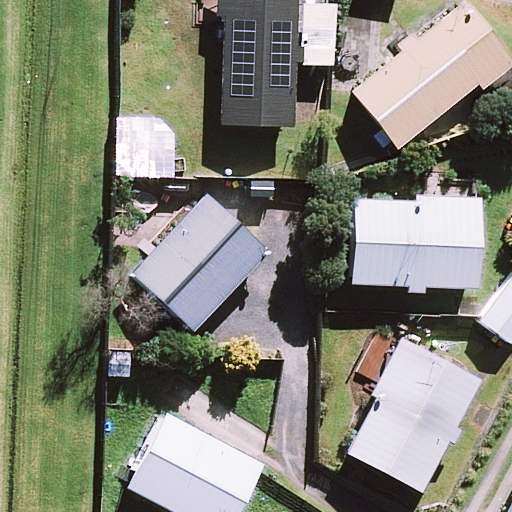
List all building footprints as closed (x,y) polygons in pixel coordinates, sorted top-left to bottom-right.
[(290,137),(294,0),(214,0),(213,28),(220,28),(217,134),(290,137)] [(349,102),(394,157),(472,94),(477,101),(511,72),(511,71),(463,10),(413,50),(409,45),(395,56),(400,61),(349,102)] [(171,122),(112,118),(109,171),(167,175),(171,122)] [(128,283),(190,339),(263,261),(259,258),(264,252),(212,204),(207,209),(201,205),(128,283)] [(349,209),(346,294),(403,295),(403,301),(421,302),(422,296),(473,298),(476,208),(413,206),(413,212),(349,209)] [(480,329),(510,351),(511,347),(511,286),(485,323),(480,329)] [(417,501),(477,390),(397,347),(365,406),(372,410),(344,463),(417,501)] [(151,511),(236,511),(258,472),(160,421),(121,496),(151,511)]
